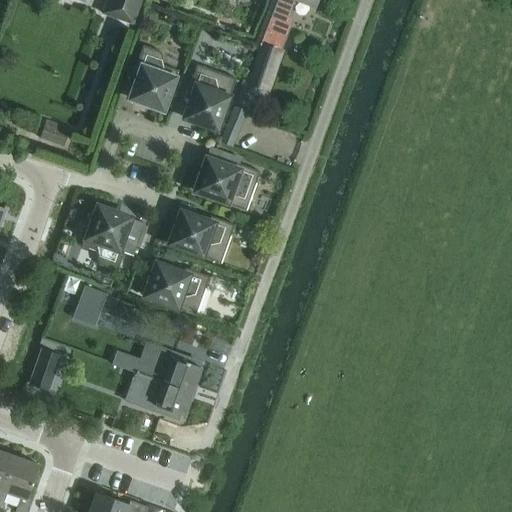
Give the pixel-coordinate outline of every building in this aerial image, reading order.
[(109,0),(104,15),(134,25),(142,0),(109,0)] [(288,23),(296,0),(295,0),(278,0),(260,47),(261,47),(281,55),(283,49),(293,25),(288,23)] [(160,112),(166,109),(179,72),(165,67),(162,54),(144,47),(133,79),(138,81),(132,100),(152,107),(151,109),(160,112)] [(269,91),(281,55),(261,47),(248,84),(269,91)] [(214,131),(220,128),(237,80),(198,66),(187,98),(192,100),(186,120),(205,127),(205,128),(214,131)] [(230,149),(243,112),(229,107),(216,144),(230,149)] [(64,146),(70,129),(47,121),(41,139),(64,146)] [(227,167),(208,160),(200,180),(199,180),(196,189),(198,195),(247,212),(261,173),(229,162),(227,167)] [(86,240),(83,247),(97,253),(100,266),(118,273),(125,254),(134,257),(145,225),(133,221),(131,220),(131,219),(111,212),(111,211),(102,208),(97,210),(86,240)] [(201,220),(182,213),(175,233),(174,233),(170,242),(173,248),(221,265),(235,226),(203,215),(201,220)] [(176,272),(157,265),(150,285),(149,285),(145,294),(148,300),(196,317),(210,278),(178,267),(176,272)] [(118,282),(114,291),(124,294),(127,286),(118,282)] [(94,326),(106,294),(85,287),(73,319),(94,326)] [(41,352),(30,384),(49,391),(61,359),(41,352)] [(137,373),(137,374),(162,383),(165,384),(193,394),(193,393),(202,369),(174,359),(169,374),(140,364),(137,373)] [(135,373),(132,383),(144,387),(137,407),(180,422),(181,417),(185,418),(193,394),(165,384),(162,383),(137,374),(135,373)] [(3,493),(16,457),(0,451),(0,507),(2,508),(6,495),(3,493)] [(3,493),(6,495),(21,500),(16,511),(27,511),(31,500),(28,499),(39,466),(16,457),(3,493)] [(128,511),(129,511),(145,511),(147,507),(131,501),(130,505),(96,493),(89,511),(128,511)]
